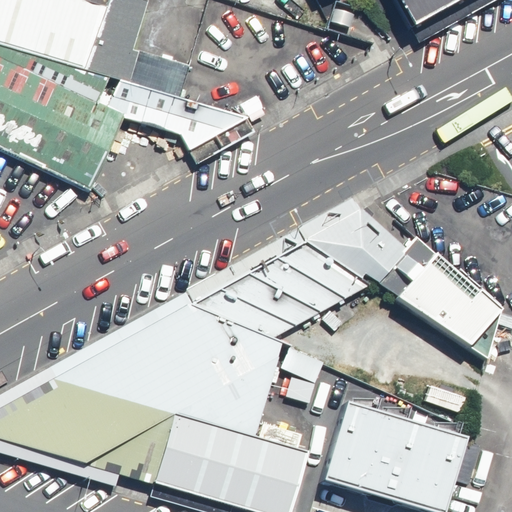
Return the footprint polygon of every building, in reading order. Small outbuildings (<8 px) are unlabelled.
[(0,0),(0,47),(108,80),(118,83),(178,101),(188,67),(137,52),(136,54),(132,52),(147,4),(134,0),(108,0),(105,10),(71,0),(0,0)] [(387,0),(406,34),(462,3),(460,0),(387,0)] [(352,17),(333,11),(329,24),(348,30),(352,17)] [(0,152),(89,194),(122,121),(124,118),(96,105),(102,93),(108,80),(0,47),(0,152)] [(178,101),(118,83),(111,98),(102,93),(96,105),(124,118),(122,121),(178,137),(187,154),(246,121),(178,101)] [(0,446),(154,491),(175,426),(255,445),(284,354),(272,347),(374,289),(407,253),(363,216),(0,415),(0,446)] [(487,369),(501,320),(437,262),(395,306),(487,369)] [(444,511),(464,439),(348,408),(327,484),(430,511),(444,511)] [(255,445),(175,426),(154,491),(229,511),(293,511),(308,459),(255,445)]
